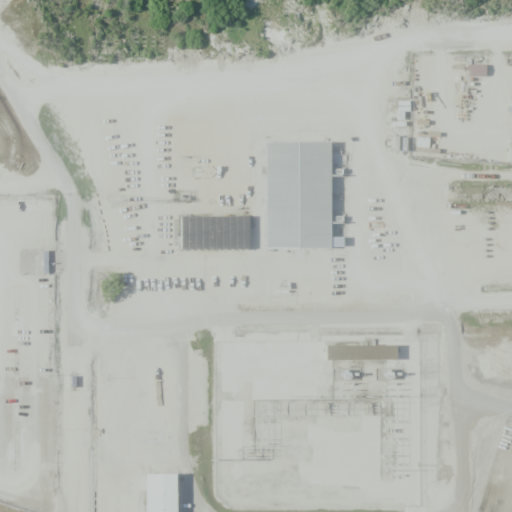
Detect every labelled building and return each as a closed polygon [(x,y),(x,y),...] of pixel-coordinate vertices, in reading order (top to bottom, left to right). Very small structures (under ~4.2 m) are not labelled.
[(179,156),(248,157),(248,123),(179,123),(179,156)] [(271,252),(273,148),(335,149),(333,253),(271,252)] [(248,181),(248,167),(211,167),(211,182),(248,181)] [(248,205),(248,190),(211,191),(211,205),(248,205)] [(184,219),(253,219),(253,250),(185,251),(184,219)] [(47,250),(22,250),(22,273),(47,273),(47,250)] [(325,358),(325,346),(396,345),(396,358),(325,358)] [(154,511),(154,479),(182,479),(182,511),(154,511)] [(104,486),(103,511),(136,511),(137,486),(104,486)]
